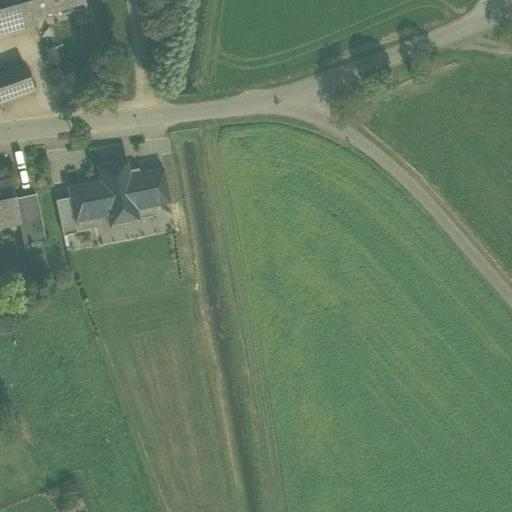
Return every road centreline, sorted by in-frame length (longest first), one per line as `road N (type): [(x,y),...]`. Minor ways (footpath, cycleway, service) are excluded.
road 1 (unclassified): [(278,100),(341,126),(411,177),(511,296)]
road 2 (residential): [(0,139),(278,100)]
road 3 (unclassified): [(510,8),(278,100)]
